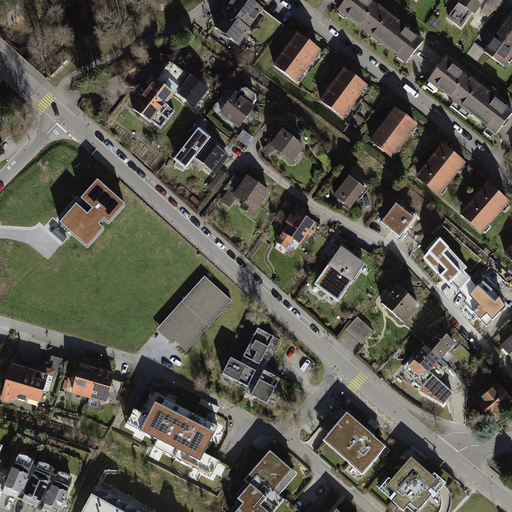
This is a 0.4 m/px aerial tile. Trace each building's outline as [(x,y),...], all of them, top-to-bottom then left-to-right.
[(259,17),(236,0),(221,20),(224,23),(214,37),(238,54),(250,38),(246,35),(259,17)] [(408,67),(424,44),(364,0),(349,0),(338,15),(408,67)] [(483,3),(479,0),(459,0),(446,18),(463,30),(483,3)] [(507,69),(511,62),(511,23),(510,22),(486,54),(507,69)] [(321,57),(297,40),(274,71),(298,88),(321,57)] [(497,139),(511,120),(511,114),(447,62),(429,85),(497,139)] [(153,83),(132,114),(161,135),(175,116),(164,109),(175,94),(191,105),(200,93),(168,71),(157,86),(153,83)] [(365,96),(341,79),(319,111),(342,128),(365,96)] [(251,114),(231,98),(215,117),(235,134),(251,114)] [(417,134),(394,118),(371,149),(395,166),(417,134)] [(308,153),(288,136),(271,157),(278,163),(283,157),(296,168),(308,153)] [(200,151),(192,145),(182,160),(191,166),(194,162),(217,178),(207,193),(215,199),(229,179),(221,174),(230,160),(205,143),(200,151)] [(461,173),(437,156),(415,188),(439,205),(461,173)] [(236,201),(231,198),(226,206),(235,212),(240,205),(246,208),(242,213),(256,222),(273,196),(249,180),(236,201)] [(366,192),(350,180),(336,200),(352,211),(366,192)] [(508,213),(486,194),(460,225),(482,244),(508,213)] [(414,219),(396,205),(381,224),(399,238),(414,219)] [(316,227),(299,216),(295,222),(292,220),(286,228),(289,230),(277,248),(287,255),(293,246),(300,251),(316,227)] [(458,265),(438,245),(424,258),(428,262),(425,265),(441,281),(458,265)] [(363,263),(341,248),(315,287),(338,301),(363,263)] [(511,254),(502,265),(511,273),(511,254)] [(202,280),(156,331),(172,346),(175,343),(186,352),(230,304),(202,280)] [(419,313),(398,295),(382,314),(403,332),(419,313)] [(477,299),(463,312),(477,327),(491,315),(477,299)] [(374,332),(357,317),(345,330),(362,345),(374,332)] [(457,348),(440,333),(412,366),(430,381),(457,348)] [(258,336),(244,365),(260,373),(274,344),(258,336)] [(511,347),(503,356),(511,365),(511,347)] [(50,371),(14,360),(3,400),(12,403),(13,398),(29,403),(30,399),(41,402),(44,391),(50,392),(54,378),(48,376),(50,371)] [(257,376),(230,362),(220,382),(247,396),(257,376)] [(90,399),(98,371),(82,367),(74,395),(90,399)] [(106,403),(114,376),(98,371),(90,399),(106,403)] [(280,387),(264,379),(252,404),(268,412),(280,387)] [(511,405),(494,387),(473,408),(489,425),(511,405)] [(221,426),(160,397),(150,417),(138,411),(130,426),(162,442),(158,448),(217,477),(225,461),(208,453),(221,426)] [(386,449),(347,416),(323,443),(362,476),(386,449)] [(298,476),(269,451),(244,481),(251,486),(238,502),(243,506),(238,511),(274,511),(284,501),(280,497),(298,476)] [(389,475),(380,486),(405,508),(410,503),(417,509),(432,492),(434,493),(445,480),(435,471),(432,474),(411,456),(392,478),(389,475)] [(29,466),(14,459),(1,486),(17,493),(29,466)] [(50,475),(35,468),(22,495),(38,502),(50,475)] [(58,511),(71,485),(55,478),(43,505),(57,511),(58,511)] [(161,511),(98,478),(80,511),(161,511)]
